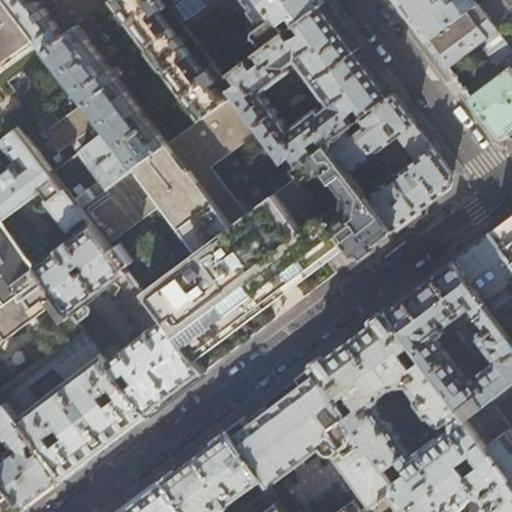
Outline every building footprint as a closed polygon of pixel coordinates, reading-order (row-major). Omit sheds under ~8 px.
[(85,149),(109,130),(10,0),(0,0),(0,142),(3,140),(20,128),(54,172),(85,149)] [(10,0),(109,130),(137,166),(167,145),(77,28),(66,36),(43,6),(41,5),(40,4),(37,3),(36,3),(35,3),(33,3),(32,4),(30,5),(29,6),(24,0),(115,0),(114,2),(201,121),(227,102),(215,84),(224,77),(214,64),(205,72),(184,44),(186,42),(182,37),(180,38),(161,12),(170,5),(165,0),(153,0),(152,0),(10,0)] [(165,0),(170,5),(186,27),(221,1),(220,0),(165,0)] [(247,0),(254,9),(251,11),(262,26),(257,29),(256,36),(259,36),(266,46),(287,31),(282,24),(291,16),(297,23),(298,22),(325,2),(322,0),(247,0)] [(396,0),(407,14),(428,42),(476,6),(479,5),(475,0),(396,0)] [(500,30),(511,20),(511,0),(485,0),(479,5),(476,6),(428,42),(435,51),(449,69),(478,47),(496,33),(500,30)] [(325,2),(298,22),(304,31),(292,38),(287,31),(266,46),(258,52),(264,60),(255,67),(249,59),(224,77),(237,95),(259,124),(278,109),(265,91),(292,71),(289,66),(297,61),(314,83),(359,48),(340,23),(325,2)] [(287,31),(297,23),(291,16),(282,24),(287,31)] [(511,46),(500,30),(496,33),(478,47),(494,69),(507,60),(511,67),(511,68),(470,98),(481,112),(500,137),(503,138),(511,130),(511,46)] [(359,48),(314,83),(330,105),(322,111),(319,107),(292,127),(278,109),(259,124),(263,129),(293,169),(318,151),(312,143),(320,136),(327,144),(329,142),(347,129),(355,123),(351,116),(355,110),(360,107),(366,115),(394,94),(376,71),(359,48)] [(394,94),(366,115),(362,118),(368,125),(353,135),(347,129),(329,142),(395,230),(423,209),(450,188),(453,173),(433,147),(416,160),(395,175),(390,170),(371,184),(357,166),(398,136),(415,123),(394,94)] [(237,95),(227,102),(201,121),(167,145),(137,166),(109,130),(85,149),(112,186),(82,209),(108,243),(160,204),(196,253),(145,292),(193,355),(224,331),(301,273),(345,240),(325,213),(303,183),(298,177),(248,214),(212,166),(263,129),(259,124),(237,95)] [(421,131),(415,123),(398,136),(416,160),(433,147),(421,131)] [(0,155),(0,217),(2,220),(45,188),(51,197),(48,200),(74,236),(51,252),(47,248),(41,247),(30,256),(55,289),(78,320),(88,312),(90,305),(87,302),(115,280),(120,283),(118,290),(146,332),(124,349),(120,345),(114,344),(103,352),(150,414),(175,394),(206,372),(193,355),(145,292),(108,243),(82,209),(54,172),(20,128),(3,140),(9,149),(0,155)] [(329,142),(327,144),(318,151),(293,169),(298,177),(303,183),(318,173),(327,173),(337,187),(335,192),(339,197),(346,197),(345,202),(340,202),(325,213),(345,240),(358,257),(377,243),(395,230),(329,142)] [(0,337),(48,299),(46,296),(55,289),(30,256),(2,220),(0,217),(0,337)] [(511,219),(496,232),(495,233),(511,255),(511,219)] [(474,245),(455,259),(511,334),(511,255),(495,233),(493,231),(474,245)] [(422,284),(389,309),(465,412),(466,414),(468,416),(511,382),(511,334),(455,259),(422,284)] [(352,337),(314,365),(387,468),(396,461),(396,459),(409,450),(400,438),(401,437),(401,435),(401,434),(400,432),(392,422),(391,421),(389,421),(388,421),(377,407),(383,394),(396,386),(408,385),(418,398),(417,399),(417,400),(417,403),(423,412),(424,412),(427,413),(429,413),(436,422),(440,424),(444,424),(451,419),(452,421),(465,412),(389,309),(352,337)] [(107,445),(150,414),(103,352),(86,330),(48,360),(69,378),(39,401),(28,386),(46,373),(46,361),(2,394),(8,402),(66,477),(107,445)] [(245,417),(230,429),(270,486),(315,451),(318,454),(320,455),(322,456),(325,457),(329,456),(332,454),(369,507),(373,503),(376,508),(370,511),(356,511),(350,502),(336,511),(393,511),(411,500),(396,480),(387,468),(314,365),(298,377),(303,384),(276,405),(251,425),(245,417)] [(511,382),(468,416),(511,475),(511,382)] [(0,475),(25,508),(45,493),(66,477),(8,402),(0,407),(0,427),(15,446),(3,455),(0,451),(0,475)] [(511,511),(511,475),(468,416),(466,414),(454,422),(453,429),(451,430),(442,436),(441,436),(440,436),(439,435),(438,436),(437,436),(436,436),(412,454),(410,451),(400,459),(409,471),(396,480),(411,500),(419,511),(456,511),(467,504),(466,503),(478,495),(485,497),(489,502),(487,503),(486,505),(486,507),(486,508),(486,510),(487,511),(511,511)] [(197,454),(164,478),(187,511),(215,511),(221,509),(222,511),(231,505),(230,502),(260,482),(267,492),(272,488),(270,486),(230,429),(197,454)] [(0,511),(19,511),(25,508),(0,475),(0,511)] [(187,511),(164,478),(136,499),(118,511),(187,511)] [(288,511),(272,488),(267,492),(262,495),(270,506),(261,511),(288,511)] [(419,511),(411,500),(393,511),(419,511)]
